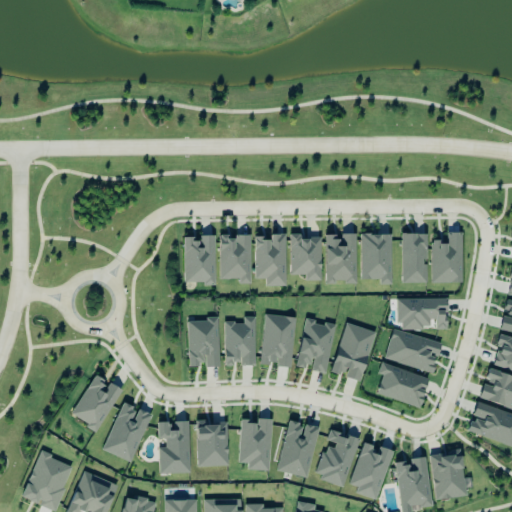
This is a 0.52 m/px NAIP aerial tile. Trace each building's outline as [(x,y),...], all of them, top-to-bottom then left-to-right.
[(460,233),(445,233),(445,242),(429,242),(430,284),(460,283),(460,233)] [(319,281),(319,238),(299,238),(299,234),(288,235),(288,276),(303,276),(303,282),(319,281)] [(424,234),(399,235),(400,284),(425,284),(425,265),(424,265),(424,234)] [(284,287),(283,235),(269,235),(269,238),(252,238),(253,280),(263,279),(264,287),(284,287)] [(354,283),(354,235),(337,235),(323,236),(324,285),(333,285),(333,283),(354,283)] [(389,235),(358,235),(359,280),(377,280),(377,285),(390,285),(389,235)] [(182,238),(181,284),(213,285),(213,236),(196,236),(196,238),(182,238)] [(218,280),(237,279),(237,285),(249,284),(248,236),(217,236),(218,280)] [(396,299),(396,331),(420,331),(420,324),(433,324),(433,330),(443,330),(443,309),(445,309),(445,299),(396,299)] [(511,302),(506,301),(502,316),(501,316),(498,331),(511,334),(511,302)] [(292,318),(262,316),(259,363),(275,364),(275,367),(289,368),(292,318)] [(253,365),(252,318),(241,318),(241,323),(221,324),(222,367),(231,367),(231,365),(253,365)] [(333,326),(312,323),(313,321),(303,319),(294,366),(309,369),(309,371),(324,374),(333,326)] [(217,367),(216,320),(185,321),(186,368),(201,367),(201,368),(217,367)] [(373,333),(344,324),(328,373),(341,377),(358,382),(373,333)] [(382,360),(430,374),(438,344),(391,330),(382,360)] [(511,339),(497,335),(494,347),(496,348),(491,367),(511,372),(511,339)] [(427,380),(380,363),(375,375),(380,377),(374,394),(416,409),(427,380)] [(511,377),(487,370),(483,384),(482,384),(477,400),(511,410),(511,377)] [(86,424),(84,428),(95,434),(119,390),(92,376),(70,416),(86,424)] [(511,414),(475,403),(471,417),(466,433),(511,447),(511,414)] [(149,415),(136,410),(136,411),(120,404),(100,451),(129,463),(149,415)] [(268,472),(270,420),(257,419),(257,423),(238,422),(236,464),(246,464),(245,471),(268,472)] [(156,449),(157,475),(188,474),(186,422),(171,422),(171,423),(155,424),(156,440),(163,440),(163,449),(156,449)] [(226,467),(225,422),(193,423),(194,468),(226,467)] [(275,472),(305,479),(317,429),(287,422),(275,472)] [(342,487),(356,441),(328,432),(324,443),(313,478),(342,487)] [(348,486),(355,488),(354,495),(376,501),(389,451),(374,447),(359,443),(348,486)] [(427,455),(433,501),(464,497),(463,489),(470,488),(468,478),(461,479),(458,451),(427,455)] [(52,511),(71,467),(37,453),(19,498),(52,511)] [(430,508),(423,458),(406,460),(407,461),(392,464),(399,511),(408,511),(408,507),(419,506),(419,509),(430,508)] [(104,511),(114,484),(78,473),(65,511),(79,511),(81,511),(104,511)] [(194,511),(195,500),(162,501),(162,511),(194,511)] [(201,501),(201,511),(238,511),(239,508),(212,508),(212,501),(201,501)]
